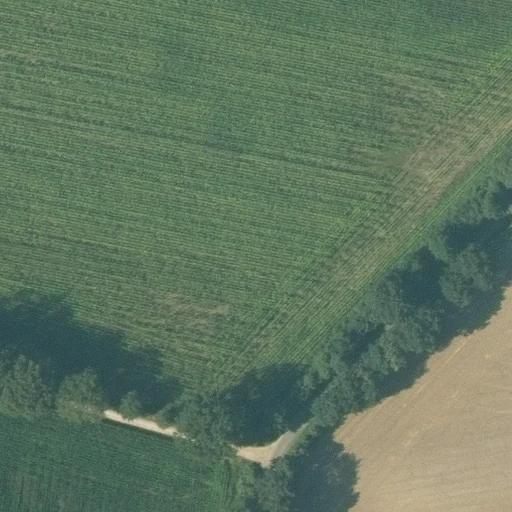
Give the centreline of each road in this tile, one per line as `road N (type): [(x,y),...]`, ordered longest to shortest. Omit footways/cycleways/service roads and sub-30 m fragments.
road 1 (unclassified): [(267,459),(511,198)]
road 2 (track): [(267,459),(0,388)]
